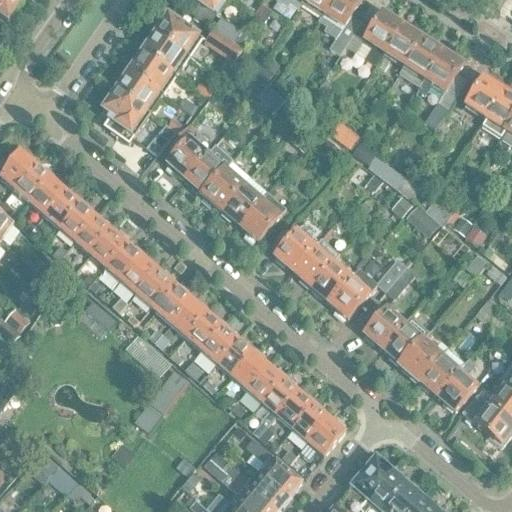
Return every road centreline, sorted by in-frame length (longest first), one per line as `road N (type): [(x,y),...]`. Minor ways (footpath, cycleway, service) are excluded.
road 1 (residential): [(41,122),(380,425)]
road 2 (residential): [(41,122),(126,0)]
road 3 (residential): [(494,506),(471,499),(380,425)]
